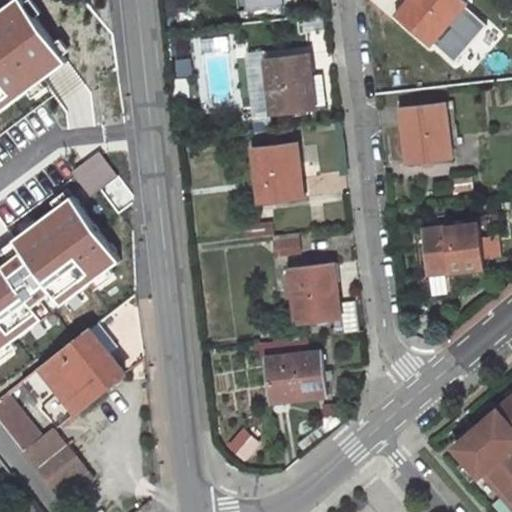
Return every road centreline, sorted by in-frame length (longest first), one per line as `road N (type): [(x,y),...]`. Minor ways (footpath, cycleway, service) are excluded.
road 1 (unclassified): [(136,0),(192,499)]
road 2 (residential): [(397,413),(346,0)]
road 3 (tertiary): [(511,317),(397,413)]
road 4 (tertiary): [(375,437),(280,511)]
